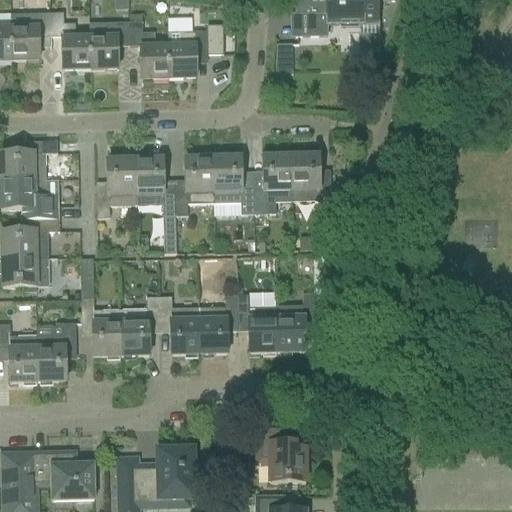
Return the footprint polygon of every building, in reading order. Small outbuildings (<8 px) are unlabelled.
[(294,40),(314,40),(326,40),(326,29),(358,28),(378,28),(378,5),(393,4),(393,0),(293,0),(293,12),(299,11),(299,39),(294,39),(294,40)] [(37,69),(36,65),(38,65),(37,42),(49,41),(49,17),(9,18),(10,33),(11,65),(26,65),(26,69),(37,69)] [(63,27),(62,17),(49,17),(49,41),(61,41),(62,75),(89,74),(88,41),(75,41),(74,27),(63,27)] [(141,38),(141,25),(127,26),(128,50),(140,50),(140,84),(168,83),(167,50),(153,50),(152,37),(141,38)] [(89,74),(116,74),(116,51),(128,50),(127,26),(88,27),(88,41),(89,74)] [(167,36),(167,50),(168,83),(195,83),(194,60),(222,59),(221,29),(206,30),(206,35),(167,36)] [(0,65),(11,65),(10,33),(0,33),(0,65)] [(275,79),(289,79),(291,48),(276,48),(275,79)] [(0,185),(45,185),(44,158),(56,158),(56,145),(31,146),(31,157),(0,157),(0,185)] [(330,192),(319,192),(318,159),(290,160),(291,206),(318,205),(318,227),(331,227),(330,192)] [(262,194),(251,194),(252,219),(264,218),(274,218),(274,206),(291,206),(290,160),(262,161),(262,189),(262,194)] [(252,219),(251,194),(241,194),(240,161),(212,162),(213,207),(213,220),(239,219),(252,219)] [(174,221),(187,220),(186,208),(213,207),(212,162),(184,162),(185,195),(173,195),(174,221)] [(163,196),(162,163),(134,164),(135,209),(161,209),(161,221),(174,221),(173,195),(163,196)] [(95,223),(109,222),(109,210),(135,209),(134,164),(106,164),(106,197),(95,197),(95,223)] [(46,212),(45,185),(0,185),(0,213),(32,213),(33,224),(58,224),(57,211),(46,212)] [(174,221),(161,221),(162,237),(162,258),(175,257),(174,237),(174,221)] [(1,264),(47,263),(46,236),(58,236),(58,224),(33,224),(33,235),(0,236),(1,264)] [(147,242),(136,242),(136,246),(136,255),(138,255),(147,255),(147,246),(147,242)] [(1,292),(47,291),(47,263),(1,264),(1,292)] [(80,303),(93,303),(92,263),(79,264),(80,303)] [(276,356),(275,311),(275,297),(249,298),(249,299),(236,299),(236,324),(247,324),(248,357),(276,356)] [(276,356),(304,356),(304,323),(315,323),(314,298),(302,298),(302,311),(275,311),(276,356)] [(198,358),(226,358),(225,325),(236,324),(236,299),(224,300),(224,313),(197,313),(198,358)] [(120,360),(148,359),(148,327),(158,326),(158,301),(145,301),(146,314),(119,315),(120,360)] [(171,314),(171,301),(158,301),(158,326),(169,326),(170,359),(198,358),(197,313),(171,314)] [(93,316),(93,303),(80,303),(80,328),(92,328),(92,361),(120,360),(119,315),(93,316)] [(37,386),(65,386),(64,354),(75,353),(74,328),(62,328),(62,340),(36,340),(37,386)] [(9,341),(9,329),(0,329),(0,354),(8,354),(8,387),(37,386),(36,340),(9,341)] [(255,454),(255,469),(269,469),(269,487),(284,487),(304,487),(304,452),(294,452),(294,448),(294,434),(255,434),(255,454)] [(193,502),(193,472),(192,452),(156,453),(157,475),(137,475),(136,462),(116,463),(117,511),(136,511),(137,511),(158,511),(158,503),(193,502)] [(66,469),(65,455),(46,456),(47,490),(50,490),(50,505),(93,504),(92,468),(66,469)] [(47,490),(46,456),(4,457),(4,458),(0,458),(0,459),(0,470),(4,470),(4,471),(0,471),(1,511),(36,511),(36,491),(47,490)] [(277,511),(278,500),(255,500),(254,511),(277,511)]
